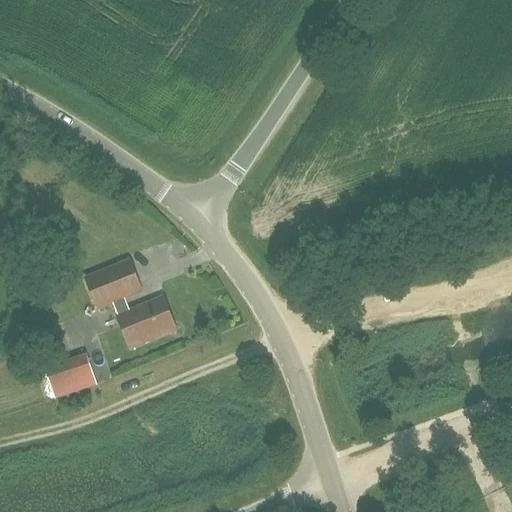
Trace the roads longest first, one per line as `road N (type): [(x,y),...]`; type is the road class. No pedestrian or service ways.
road 1 (track): [(0,442),(108,412),(282,343)]
road 2 (unclassified): [(331,477),(282,343),(198,222)]
road 3 (unclassified): [(198,222),(349,0)]
road 4 (track): [(511,266),(282,343)]
road 5 (unclassified): [(198,222),(99,145),(0,90)]
road 6 (track): [(331,477),(511,414)]
